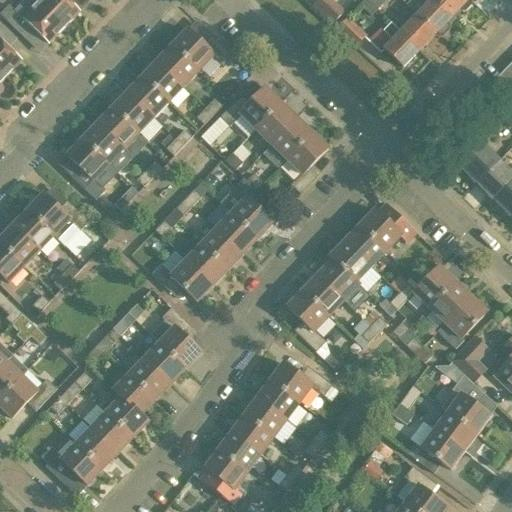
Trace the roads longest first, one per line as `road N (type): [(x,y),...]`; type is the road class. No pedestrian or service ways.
road 1 (residential): [(116,511),(231,366),(241,317),(385,156)]
road 2 (residential): [(0,181),(32,124),(155,0)]
road 3 (residential): [(385,156),(226,0)]
road 4 (residential): [(385,156),(511,26)]
road 5 (residential): [(511,274),(385,156)]
